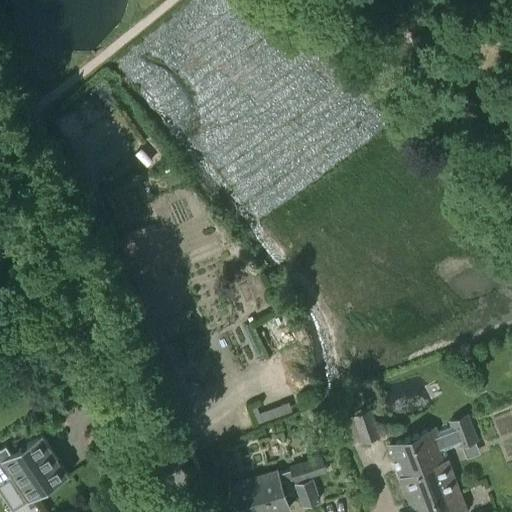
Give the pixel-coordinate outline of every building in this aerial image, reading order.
[(351,413),(361,442),(380,435),(369,407),(351,413)] [(412,511),(455,511),(466,508),(444,449),(458,444),(458,446),(485,436),(475,410),(448,420),(455,437),(441,443),(435,426),(386,444),(412,511)] [(40,433),(10,453),(5,444),(0,447),(0,479),(10,474),(28,501),(68,475),(40,433)] [(276,469),(230,483),(239,511),(276,511),(288,508),(280,481),(293,477),(290,468),(277,472),(276,469)] [(295,483),(302,505),(341,492),(334,470),(295,483)]
